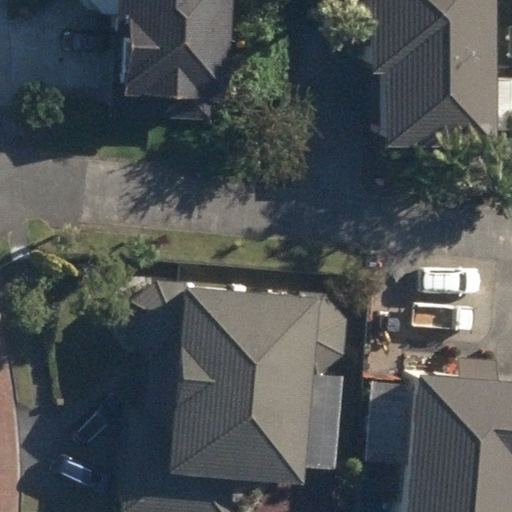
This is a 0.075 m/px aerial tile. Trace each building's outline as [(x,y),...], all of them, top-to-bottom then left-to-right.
[(102,106),(194,110),(198,0),(86,0),(85,19),(95,19),(93,78),(102,78),(102,106)] [(344,0),(345,57),(356,57),(356,133),(468,132),(468,0),(344,0)] [(511,123),(511,73),(484,73),(484,123),(511,123)] [(327,369),(284,367),(284,361),(310,362),(331,347),(332,313),(314,295),(289,293),(289,283),(144,274),(113,290),(111,332),(132,351),(129,400),(115,398),(113,403),(108,508),(184,511),(216,511),(219,467),(270,469),(276,470),(276,462),(320,464),(320,458),(327,369)] [(511,373),(388,364),(377,511),(492,511),(496,464),(511,465),(511,373)]
